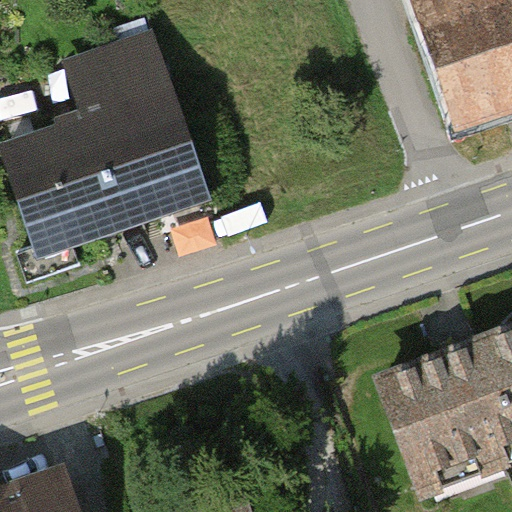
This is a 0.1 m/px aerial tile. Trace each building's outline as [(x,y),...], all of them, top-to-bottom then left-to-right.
[(511,0),(436,0),(416,7),(458,140),(511,122),(511,0)] [(2,151),(41,264),(210,207),(155,45),(66,75),(83,124),(2,151)] [(511,334),(385,382),(422,481),(511,447),(511,334)] [(73,511),(62,478),(0,498),(0,511),(73,511)] [(256,511),(247,485),(174,510),(174,511),(256,511)]
